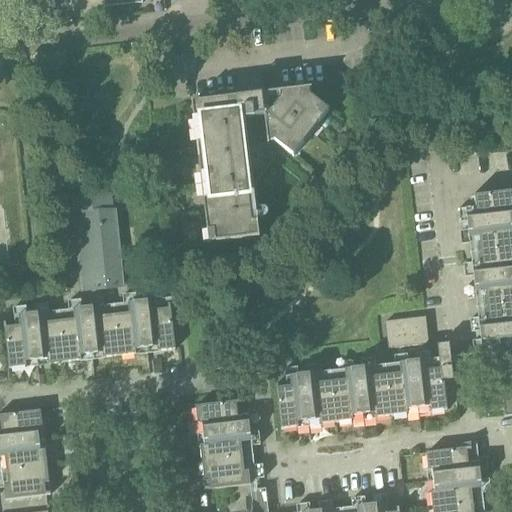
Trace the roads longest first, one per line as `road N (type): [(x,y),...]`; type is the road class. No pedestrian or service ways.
road 1 (residential): [(472,436),(271,472),(260,375),(0,403)]
road 2 (residential): [(472,436),(434,136),(441,101),(435,36)]
road 3 (residential): [(160,31),(170,68),(435,36)]
road 4 (residential): [(160,31),(413,0)]
